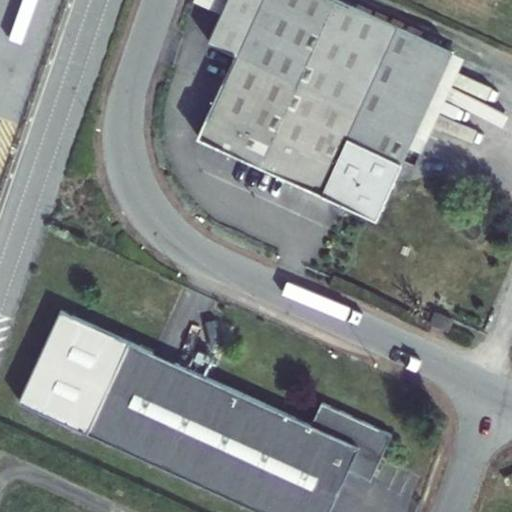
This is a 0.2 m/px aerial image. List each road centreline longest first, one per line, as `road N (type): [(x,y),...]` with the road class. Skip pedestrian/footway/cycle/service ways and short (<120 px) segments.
road 1 (unclassified): [(163,0),(126,127),(149,215),(209,262),(492,390)]
road 2 (unclassified): [(492,390),(452,511)]
